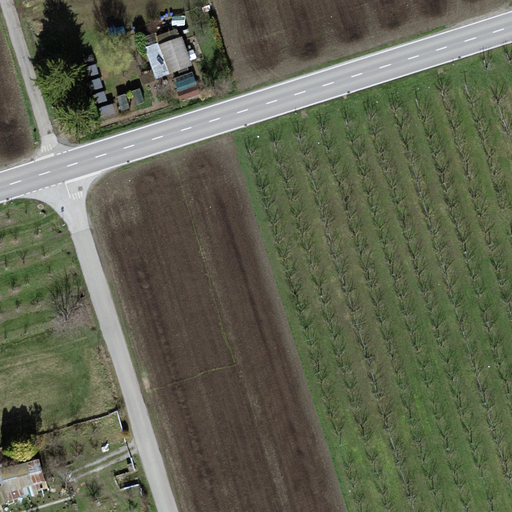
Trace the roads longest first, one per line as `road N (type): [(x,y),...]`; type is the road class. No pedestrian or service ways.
road 1 (tertiary): [(511,26),(0,187)]
road 2 (track): [(6,0),(166,511)]
